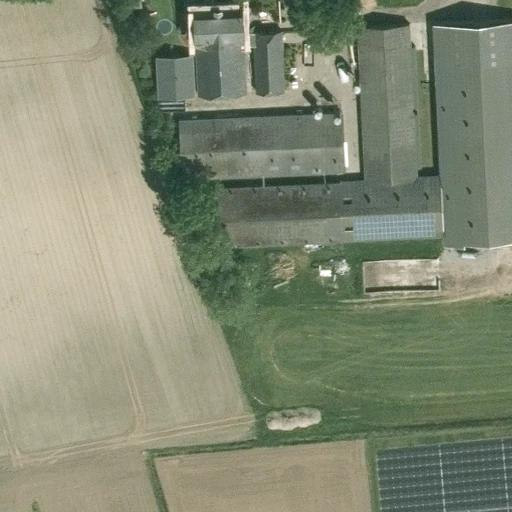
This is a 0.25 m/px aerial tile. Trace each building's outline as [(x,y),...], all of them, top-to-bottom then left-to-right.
[(344,0),(344,10),(361,10),(360,0),(344,0)] [(200,94),(248,91),(245,47),(255,47),(258,91),(285,89),(282,30),(244,32),(243,4),(195,7),(200,94)] [(417,174),(410,24),(358,26),(366,181),(344,182),(344,183),(220,189),(215,189),(217,246),(223,245),(347,239),(444,234),(445,241),(511,237),(511,18),(434,23),(441,173),(417,174)] [(193,52),(158,54),(160,95),(194,93),(193,52)] [(345,169),(342,113),(180,120),(182,177),(345,169)]
